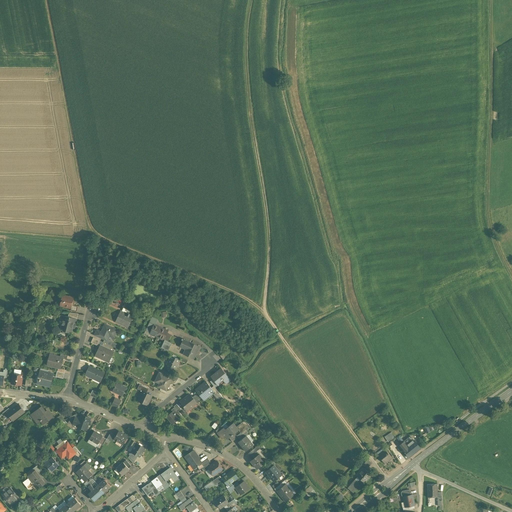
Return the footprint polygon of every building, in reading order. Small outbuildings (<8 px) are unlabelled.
[(73,298),(64,296),(62,296),(61,300),(60,301),(60,303),(60,305),(64,305),(64,306),(67,307),(67,306),(71,307),(72,305),(73,302),(72,301),(73,298)] [(122,309),(110,304),(107,305),(106,304),(103,312),(105,313),(103,317),(115,322),(116,322),(118,317),(119,318),(122,311),(121,311),(122,309)] [(129,314),(122,311),(119,318),(118,317),(116,322),(127,327),(131,320),(133,316),(130,315),(130,314),(129,313),(129,314)] [(68,317),(64,316),(61,329),(72,332),(74,323),(76,324),(77,319),(76,319),(68,317)] [(158,326),(150,323),(146,330),(150,332),(150,333),(154,334),(153,335),(157,337),(162,328),(158,326)] [(118,330),(105,324),(101,332),(97,330),(95,335),(104,339),(107,341),(108,339),(111,333),(115,335),(118,330)] [(168,331),(162,328),(157,337),(164,340),(164,339),(167,333),(168,331)] [(200,347),(184,339),(183,339),(182,339),(182,340),(183,340),(181,345),(186,348),(185,349),(183,354),(193,359),(195,354),(194,353),(196,350),(198,351),(200,347)] [(168,341),(165,340),(161,348),(168,351),(172,343),(168,341)] [(102,345),(101,347),(99,350),(98,350),(95,356),(107,361),(110,356),(112,357),(114,351),(102,345)] [(228,357),(224,352),(220,356),(224,360),(228,357)] [(60,357),(50,354),(49,359),(50,359),(48,366),(61,369),(63,359),(64,358),(60,357)] [(180,360),(171,355),(165,368),(174,372),(180,360)] [(104,373),(89,366),(85,375),(93,378),(93,377),(100,380),(100,382),(104,373)] [(222,368),(211,377),(213,379),(217,384),(218,385),(224,381),(226,384),(231,380),(222,368)] [(22,370),(15,369),(14,370),(14,374),(13,374),(12,384),(21,385),(22,379),(23,375),(21,375),(22,370)] [(53,374),(40,371),(39,376),(38,376),(37,383),(49,386),(50,383),(51,383),(53,374)] [(169,377),(159,372),(155,382),(161,384),(159,387),(166,391),(172,379),(172,378),(169,377)] [(217,384),(213,379),(210,381),(214,387),(215,388),(218,385),(217,384)] [(212,389),(207,382),(200,387),(199,386),(195,390),(202,398),(206,395),(204,393),(206,391),(210,396),(213,393),(215,392),(212,389)] [(126,387),(117,383),(113,391),(122,395),(126,387)] [(148,389),(140,385),(137,389),(142,391),(146,393),(148,389)] [(215,388),(214,387),(212,389),(215,392),(213,393),(218,399),(222,396),(215,388)] [(146,393),(142,391),(138,401),(148,405),(149,402),(149,401),(152,396),(146,393)] [(190,394),(180,401),(188,411),(197,404),(196,403),(193,398),(190,394)] [(10,410),(8,412),(8,413),(13,420),(24,411),(19,404),(10,410)] [(177,404),(174,406),(175,407),(171,410),(172,411),(173,411),(178,418),(182,415),(179,411),(181,409),(177,404)] [(46,413),(42,407),(31,415),(34,419),(35,418),(39,423),(43,420),(45,423),(53,417),(48,411),(46,413)] [(171,414),(166,417),(172,425),(176,421),(176,420),(178,418),(173,411),(172,411),(170,413),(171,414)] [(91,418),(81,415),(80,417),(78,416),(75,418),(74,421),(73,424),(77,425),(77,426),(86,430),(91,418)] [(233,423),(225,430),(224,428),(218,433),(222,439),(228,434),(230,436),(229,437),(232,442),(238,437),(235,433),(238,430),(242,434),(247,430),(250,427),(245,420),(236,427),(233,423)] [(238,437),(240,440),(245,436),(246,437),(250,433),(247,430),(238,437)] [(103,436),(94,431),(89,439),(98,444),(103,436)] [(128,437),(119,431),(116,436),(114,439),(123,444),(128,437)] [(385,437),(388,442),(394,438),(390,433),(385,437)] [(246,437),(245,436),(240,440),(238,442),(246,451),(254,445),(251,441),(250,442),(246,437)] [(407,445),(414,440),(412,437),(404,442),(407,445)] [(407,445),(414,454),(421,448),(414,440),(407,445)] [(72,448),(68,442),(65,444),(64,441),(56,447),(57,448),(57,449),(58,449),(56,451),(61,456),(65,453),(69,459),(76,453),(72,448)] [(399,446),(409,458),(414,454),(407,445),(404,442),(404,441),(399,446)] [(145,448),(137,443),(131,452),(138,456),(140,457),(145,448)] [(259,444),(250,452),(252,455),(262,447),(259,444)] [(391,457),(385,449),(378,455),(384,463),(388,460),(388,459),(391,457)] [(198,456),(194,450),(185,456),(194,469),(202,464),(202,463),(197,456),(198,456)] [(131,452),(128,458),(133,463),(138,456),(131,452)] [(259,454),(251,461),(257,469),(264,463),(260,458),(262,457),(259,454)] [(57,462),(52,458),(45,464),(52,472),(59,465),(57,462)] [(372,463),(368,459),(363,465),(365,467),(367,466),(368,468),(372,463)] [(210,466),(208,467),(209,469),(214,475),(215,475),(216,475),(217,474),(218,473),(223,469),(217,461),(210,466)] [(124,463),(123,462),(116,468),(122,475),(129,469),(129,468),(124,463)] [(204,466),(201,468),(204,472),(209,469),(208,467),(210,466),(209,463),(204,466)] [(84,465),(82,467),(76,472),(80,476),(81,475),(86,480),(92,475),(84,465)] [(270,468),(266,471),(269,475),(274,481),(279,477),(281,479),(285,476),(283,474),(282,475),(274,465),(270,468)] [(41,479),(37,474),(40,472),(35,467),(33,469),(36,473),(23,482),(28,489),(34,485),(37,489),(45,483),(42,479),(41,479)] [(171,468),(167,471),(167,470),(161,474),(162,475),(166,481),(172,477),(175,482),(179,479),(171,468)] [(364,482),(371,474),(364,468),(357,476),(357,477),(348,488),(353,493),(360,485),(362,486),(365,483),(364,482)] [(46,476),(42,470),(40,472),(37,474),(41,479),(42,479),(46,476)] [(233,471),(222,478),(225,481),(228,485),(238,478),(233,471)] [(157,477),(152,481),(152,482),(157,488),(162,484),(166,489),(170,486),(166,481),(162,475),(158,478),(157,477)] [(220,476),(212,481),(215,485),(222,480),(220,476)] [(96,483),(92,479),(85,485),(87,488),(88,487),(91,485),(92,486),(96,483)] [(105,479),(98,485),(104,492),(111,486),(105,479)] [(239,485),(236,487),(241,494),(249,488),(244,481),(239,485)] [(152,482),(148,485),(148,484),(142,488),(147,495),(153,491),(156,496),(160,493),(157,488),(152,482)] [(279,485),(274,489),(277,492),(278,491),(277,491),(284,485),(282,482),(279,485)] [(294,494),(286,485),(286,484),(284,485),(277,491),(278,491),(286,501),(294,494)] [(437,484),(427,484),(428,497),(437,497),(438,497),(437,492),(437,484)] [(104,492),(98,485),(94,489),(92,486),(91,485),(88,487),(92,491),(89,494),(95,500),(104,492)] [(310,486),(304,491),(307,495),(314,490),(310,486)] [(17,495),(10,487),(2,494),(5,498),(7,496),(9,499),(7,500),(11,505),(18,499),(19,498),(17,495)] [(411,495),(405,496),(403,497),(405,507),(415,505),(412,494),(411,495)] [(224,495),(215,501),(220,509),(226,505),(229,503),(224,495)] [(75,498),(67,504),(73,511),(81,505),(75,498)] [(193,502),(190,498),(187,500),(183,504),(179,506),(182,510),(187,507),(190,511),(191,511),(197,508),(198,507),(194,502),(193,502)] [(140,503),(137,499),(136,500),(134,502),(131,504),(129,505),(126,507),(129,511),(133,508),(136,511),(139,511),(144,509),(145,508),(140,503)] [(235,499),(229,503),(226,505),(228,507),(234,503),(236,501),(235,499)] [(67,504),(65,501),(57,507),(58,508),(60,510),(60,511),(72,511),(73,511),(67,504)] [(228,507),(226,509),(228,511),(233,507),(236,505),(234,503),(228,507)]
